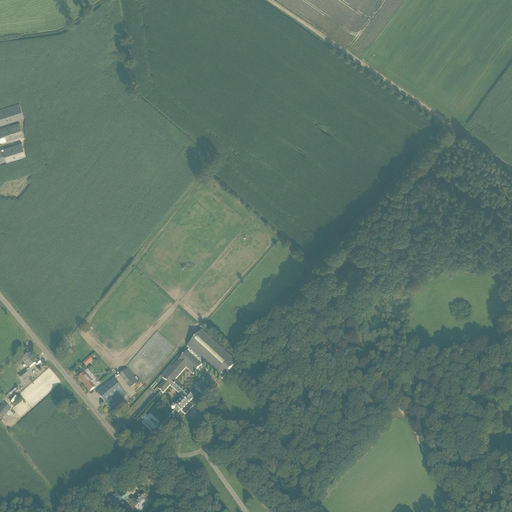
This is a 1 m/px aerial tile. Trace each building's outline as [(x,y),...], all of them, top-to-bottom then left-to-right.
[(0,125),(24,118),(19,104),(0,109),(0,125)] [(19,123),(0,129),(0,143),(23,136),(19,123)] [(2,149),(2,150),(0,150),(0,163),(6,162),(6,163),(26,157),(21,143),(2,149)] [(348,288),(368,265),(356,255),(335,277),(348,288)] [(187,347),(188,349),(204,362),(222,379),(237,363),(202,331),(187,347)] [(165,381),(158,389),(163,393),(170,385),(183,397),(175,406),(174,407),(172,407),(171,408),(171,409),(172,410),(159,424),(150,416),(149,417),(148,418),(145,415),(142,419),(145,421),(144,422),(145,423),(143,424),(152,432),(148,436),(154,442),(174,420),(172,418),(174,416),(173,416),(177,412),(178,412),(180,410),(181,412),(181,411),(185,415),(193,406),(189,403),(189,402),(193,398),(188,393),(174,380),(186,367),(193,374),(204,362),(188,349),(178,360),(173,367),(170,365),(160,376),(162,378),(165,381)] [(26,356),(25,356),(25,357),(22,359),(29,368),(31,367),(35,363),(30,358),(31,358),(28,354),(26,356)] [(90,357),(83,363),(86,366),(92,360),(90,357)] [(211,386),(217,377),(213,374),(212,376),(201,367),(196,373),(205,380),(205,381),(211,386)] [(119,376),(129,388),(137,382),(127,369),(119,376)] [(25,371),(18,376),(21,380),(28,375),(25,371)] [(79,377),(78,378),(90,392),(95,387),(97,385),(93,380),(86,371),(82,375),(81,374),(80,375),(79,376),(79,377)] [(113,380),(97,394),(110,410),(127,396),(113,380)] [(3,403),(0,406),(0,416),(3,419),(7,422),(13,414),(9,411),(10,409),(3,403)] [(117,493),(109,498),(113,504),(121,499),(117,493)] [(133,497),(129,500),(135,507),(138,504),(144,500),(148,505),(151,503),(155,500),(152,497),(148,500),(146,498),(143,493),(135,500),(133,497)]
